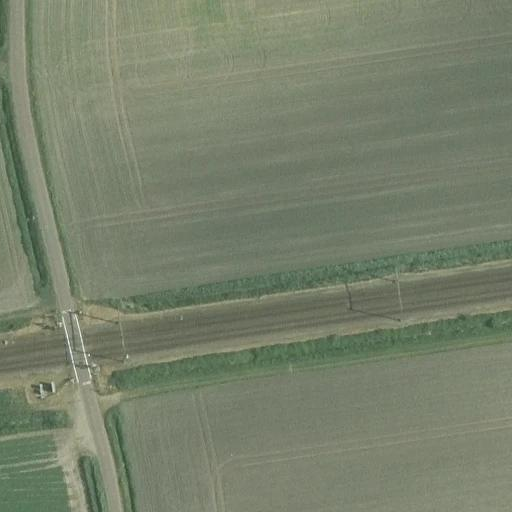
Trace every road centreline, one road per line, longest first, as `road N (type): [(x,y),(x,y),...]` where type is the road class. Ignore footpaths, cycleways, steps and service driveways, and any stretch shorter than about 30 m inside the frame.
road 1 (unclassified): [(116,511),(74,343),(79,304),(36,145),(24,51),(27,0)]
road 2 (track): [(511,324),(84,385)]
